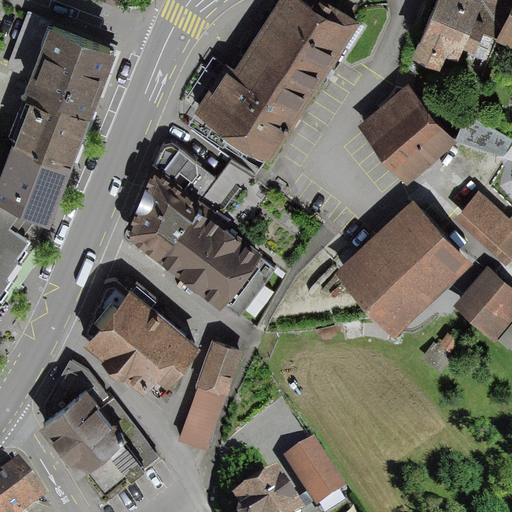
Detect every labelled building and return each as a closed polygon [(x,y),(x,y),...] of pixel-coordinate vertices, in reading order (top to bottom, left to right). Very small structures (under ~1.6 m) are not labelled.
[(223,64),(195,107),(272,155),(355,22),(319,0),(275,0),(232,69),(223,64)] [(477,0),(433,0),(416,43),(440,53),(446,39),(459,45),(463,34),(477,0)] [(477,0),(463,34),(475,39),(480,24),(495,30),(506,0),(477,0)] [(511,0),(506,0),(495,30),(511,36),(511,0)] [(23,87),(33,91),(51,100),(53,96),(92,109),(117,43),(28,6),(8,58),(31,67),(23,87)] [(454,136),(405,80),(360,118),(408,175),(454,136)] [(16,135),(73,159),(92,109),(53,96),(51,100),(33,91),(16,135)] [(456,139),(505,153),(511,133),(465,109),(456,139)] [(0,191),(36,210),(49,216),(73,159),(16,135),(14,134),(0,172),(0,191)] [(126,227),(156,250),(193,199),(209,175),(174,139),(163,141),(126,220),(126,227)] [(511,214),(510,216),(479,187),(457,211),(507,258),(510,255),(511,256),(511,214)] [(415,188),(335,261),(395,327),(475,255),(415,188)] [(0,191),(0,285),(11,271),(7,268),(21,251),(17,248),(31,229),(25,226),(36,210),(0,191)] [(255,248),(193,199),(156,250),(216,297),(255,248)] [(511,318),(511,283),(487,262),(454,299),(496,336),(511,318)] [(199,338),(131,280),(87,332),(142,379),(153,366),(165,377),(199,338)] [(448,331),(441,342),(451,349),(459,338),(448,331)] [(243,347),(213,337),(179,436),(209,447),(243,347)] [(452,356),(436,341),(423,355),(440,370),(452,356)] [(86,382),(41,417),(104,496),(149,460),(86,382)] [(346,487),(314,435),(283,454),(316,506),(346,487)] [(0,511),(21,511),(47,493),(20,456),(0,470),(0,511)] [(303,511),(277,468),(233,497),(240,507),(239,511),(303,511)]
